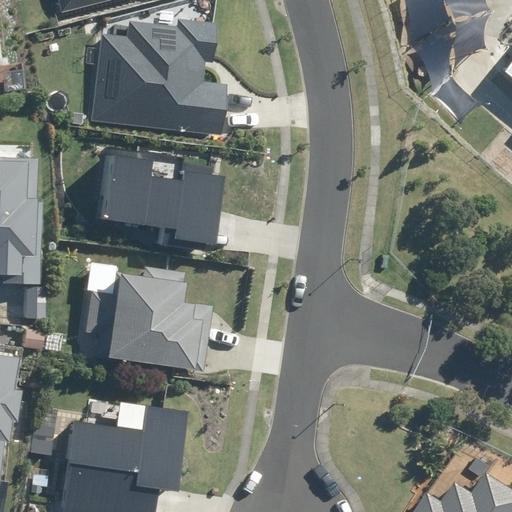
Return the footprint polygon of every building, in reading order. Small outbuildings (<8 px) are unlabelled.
[(52,0),(54,9),(95,0),(52,0)] [(125,37),(98,35),(91,123),(220,134),(224,86),(200,84),(202,63),(210,64),(213,21),(176,18),(176,27),(126,23),(125,37)] [(477,102),(448,75),(430,95),(458,121),(477,102)] [(34,144),(0,143),(0,275),(21,276),(20,284),(39,285),(40,200),(34,199),(34,144)] [(168,159),(101,152),(94,222),(130,225),(129,241),(157,244),(158,229),(169,230),(168,239),(212,243),(219,174),(167,169),(168,159)] [(138,279),(115,276),(103,359),(204,373),(213,306),(181,301),(184,272),(140,266),(138,279)] [(61,331),(39,329),(37,359),(59,360),(61,331)] [(0,474),(1,475),(5,439),(9,440),(11,422),(19,423),(23,390),(14,389),(18,358),(0,356),(0,474)] [(111,412),(85,409),(83,422),(68,421),(59,500),(52,499),(50,511),(149,511),(153,487),(178,489),(187,410),(112,402),(111,412)] [(49,426),(28,425),(27,454),(48,455),(49,426)] [(511,490),(449,450),(410,511),(509,511),(511,508),(511,490)]
